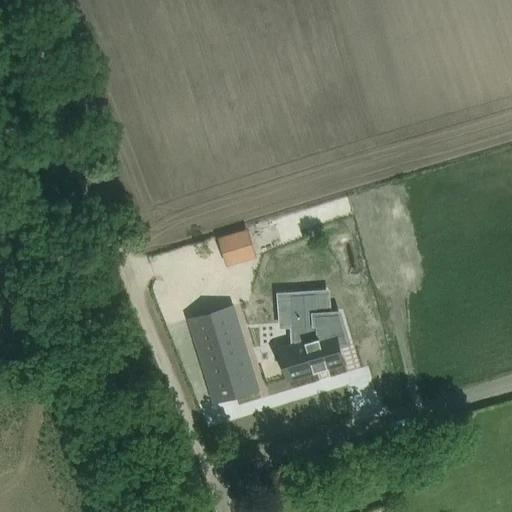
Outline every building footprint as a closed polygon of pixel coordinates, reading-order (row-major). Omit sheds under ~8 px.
[(236,239),(241,268),(271,263),(267,234),(236,239)] [(297,263),(308,261),(306,246),(295,248),(297,263)] [(334,310),(351,306),(347,286),(330,289),(334,310)] [(297,344),(283,348),(291,378),(350,360),(344,341),(353,339),(344,311),(325,312),(324,287),(303,288),(294,288),(297,344)] [(233,307),(190,319),(205,369),(247,356),(248,356),(233,307)] [(250,363),(229,369),(236,394),(257,388),(250,363)]
